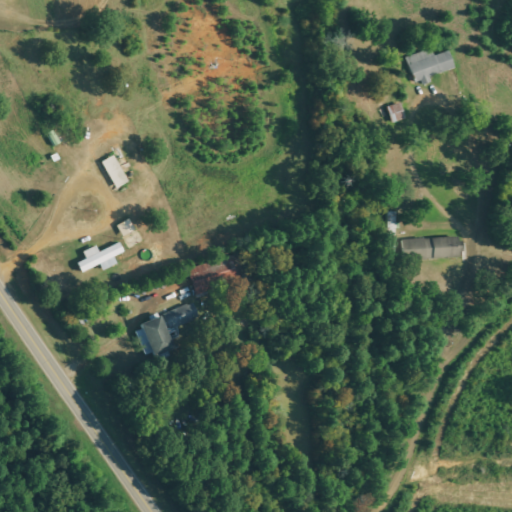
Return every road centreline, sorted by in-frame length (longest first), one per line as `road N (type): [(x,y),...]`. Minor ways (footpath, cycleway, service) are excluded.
road 1 (residential): [(372,511),(417,432),(434,103)]
road 2 (primary): [(150,511),(0,295)]
road 3 (residential): [(422,357),(511,272)]
